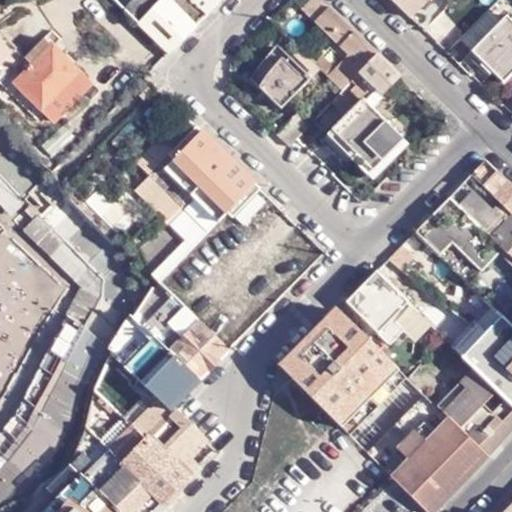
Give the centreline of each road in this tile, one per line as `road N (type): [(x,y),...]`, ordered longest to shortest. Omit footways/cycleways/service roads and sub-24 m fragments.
road 1 (residential): [(255,0),(209,47),(209,95),(359,249)]
road 2 (residential): [(192,511),(222,482),(237,448),(245,388),(267,345),(359,249)]
road 3 (residential): [(359,249),(483,123)]
road 4 (residential): [(483,123),(359,0)]
